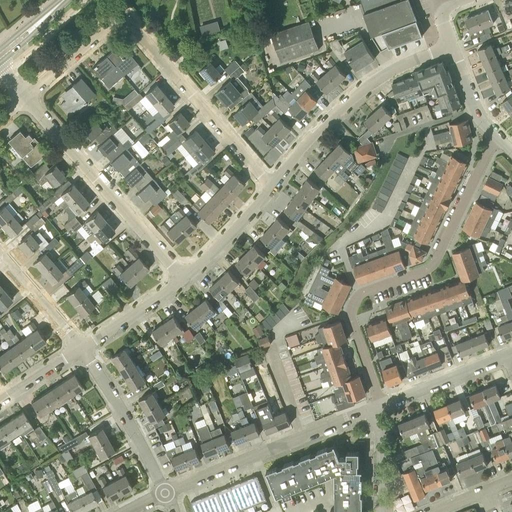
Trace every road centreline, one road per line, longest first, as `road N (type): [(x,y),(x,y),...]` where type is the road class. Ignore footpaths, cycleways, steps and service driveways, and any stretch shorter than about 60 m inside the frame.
road 1 (residential): [(381,405),(356,334),(354,298),(425,270),(496,136)]
road 2 (residential): [(183,276),(28,98)]
road 3 (residential): [(165,491),(381,405)]
road 4 (residential): [(275,184),(345,103),(398,66),(452,47)]
road 5 (residential): [(275,184),(129,18)]
road 6 (residential): [(165,491),(85,348)]
road 7 (residential): [(381,405),(508,354)]
road 8 (residential): [(28,98),(116,19),(129,18)]
road 9 (residential): [(183,276),(232,238),(275,184)]
road 10 (residential): [(85,348),(0,255)]
road 11 (residential): [(85,348),(183,276)]
